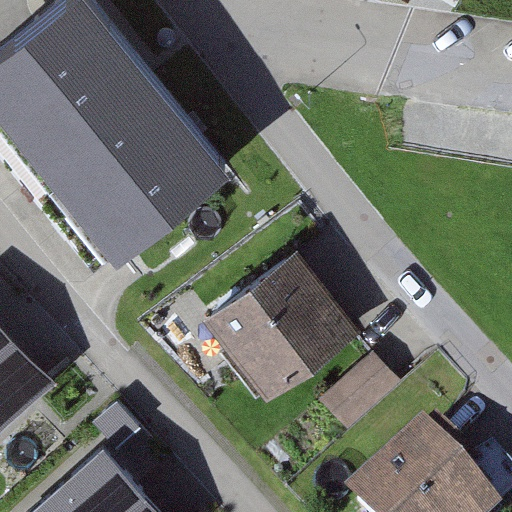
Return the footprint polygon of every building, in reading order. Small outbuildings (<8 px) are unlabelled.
[(230,159),(104,0),(58,0),(0,46),(0,150),(93,267),(230,159)] [(294,252),(206,321),(266,397),(354,328),(294,252)] [(0,319),(0,414),(47,373),(0,319)] [(405,386),(376,356),(327,403),(356,433),(405,386)] [(511,511),(511,474),(501,464),(472,474),(431,431),(345,508),(348,511),(511,511)] [(163,511),(105,446),(29,511),(163,511)]
